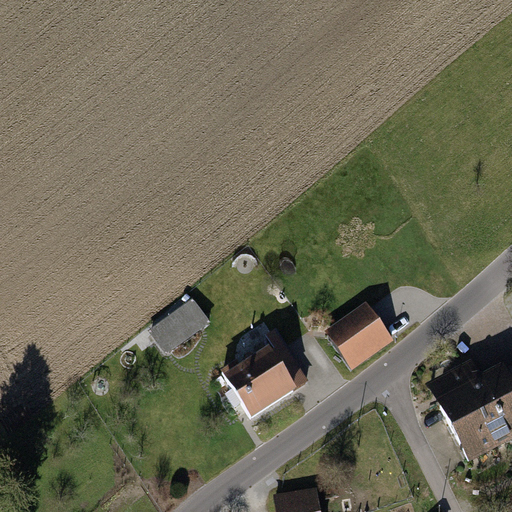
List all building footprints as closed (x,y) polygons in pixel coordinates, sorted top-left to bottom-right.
[(169,357),(216,324),(196,297),(150,330),(169,357)] [(326,337),(351,371),(391,341),(366,308),(326,337)] [(483,372),(498,365),(491,350),(476,357),(483,372)] [(258,425),(300,396),(271,355),(245,373),(238,363),(223,374),(241,400),(258,425)] [(471,458),(511,436),(511,374),(486,388),(473,363),(432,384),(444,407),(471,458)] [(319,511),(316,493),(277,500),(278,511),(319,511)]
